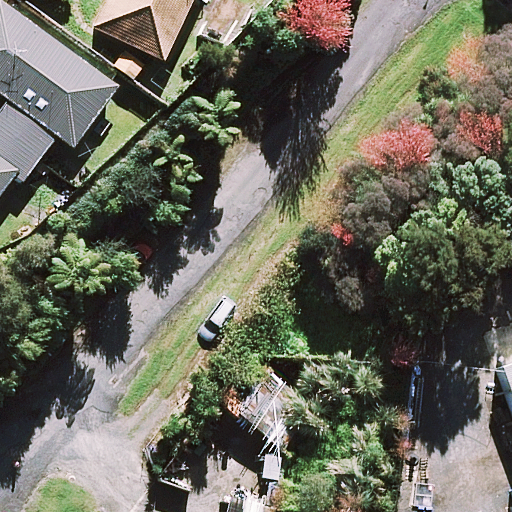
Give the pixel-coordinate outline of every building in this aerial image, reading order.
[(185,0),(101,0),(88,29),(156,62),(185,0)] [(249,21),(225,0),(197,32),(221,53),(249,21)] [(113,86),(0,3),(0,99),(5,102),(0,108),(0,207),(52,137),(68,148),(113,86)] [(283,388),(245,363),(217,405),(255,431),(283,388)] [(511,380),(483,392),(511,467),(511,380)]
